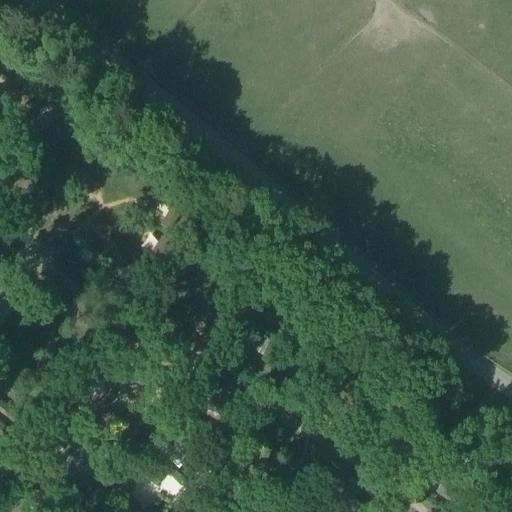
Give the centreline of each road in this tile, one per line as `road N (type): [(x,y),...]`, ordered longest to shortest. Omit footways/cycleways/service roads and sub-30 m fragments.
road 1 (unclassified): [(511,389),(32,0)]
road 2 (track): [(263,408),(38,252),(0,306)]
road 3 (track): [(171,511),(263,408),(419,511)]
